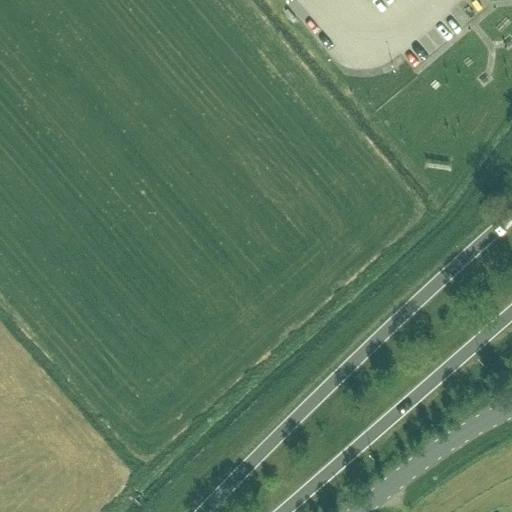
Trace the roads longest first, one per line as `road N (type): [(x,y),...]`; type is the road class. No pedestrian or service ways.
road 1 (trunk): [(511,217),(202,511)]
road 2 (trunk): [(285,511),(511,312)]
road 3 (unclassified): [(363,511),(411,471),(511,412)]
